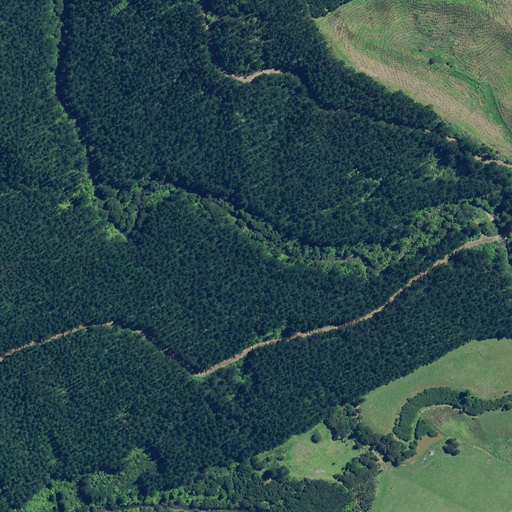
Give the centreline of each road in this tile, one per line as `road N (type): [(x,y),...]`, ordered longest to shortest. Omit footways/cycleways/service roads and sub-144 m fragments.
road 1 (track): [(511,233),(462,246),(364,318),(263,345),(204,372),(120,325),(87,326),(0,359)]
road 2 (track): [(204,0),(216,56),(233,75),(290,72),(326,109),(449,138),(511,166)]
